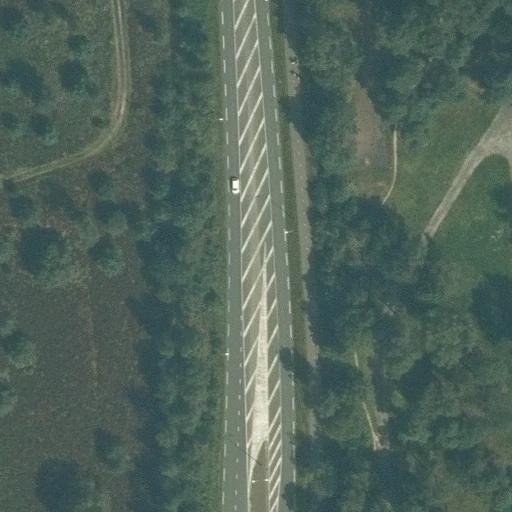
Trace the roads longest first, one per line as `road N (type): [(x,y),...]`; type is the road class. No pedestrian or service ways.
road 1 (primary): [(282,511),(280,336),(255,201)]
road 2 (primary): [(255,201),(237,412),(238,511)]
road 3 (primary): [(255,201),(241,0)]
